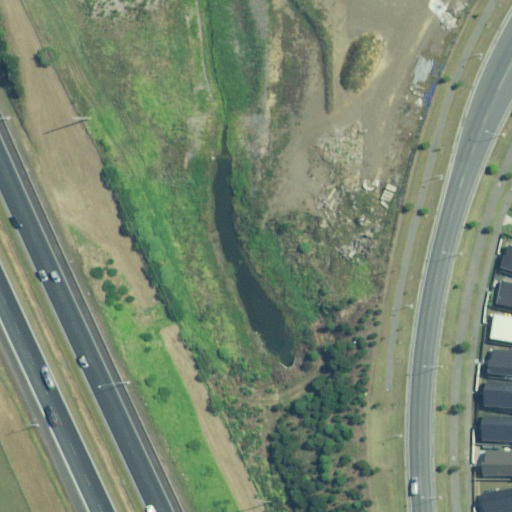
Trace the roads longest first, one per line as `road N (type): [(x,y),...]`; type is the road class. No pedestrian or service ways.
road 1 (tertiary): [(432,511),(427,441),(438,309),(461,198),(511,69)]
road 2 (motorway): [(0,161),(161,511)]
road 3 (motorway): [(99,511),(0,295)]
road 4 (residential): [(368,0),(319,127)]
